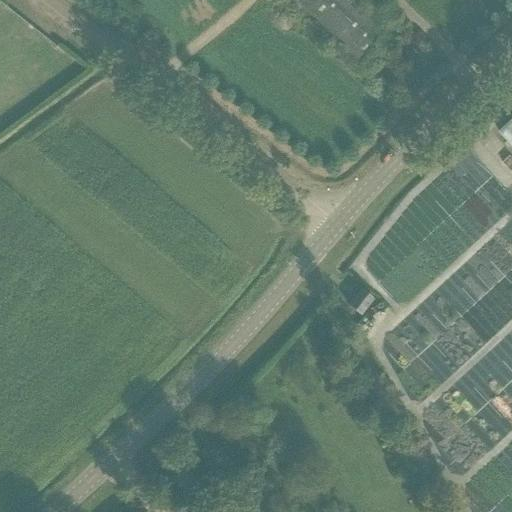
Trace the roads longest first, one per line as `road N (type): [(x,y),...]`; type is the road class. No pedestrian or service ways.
road 1 (tertiary): [(53,511),(259,313),(335,222)]
road 2 (unclassified): [(41,0),(335,222)]
road 3 (tertiary): [(335,222),(511,56)]
